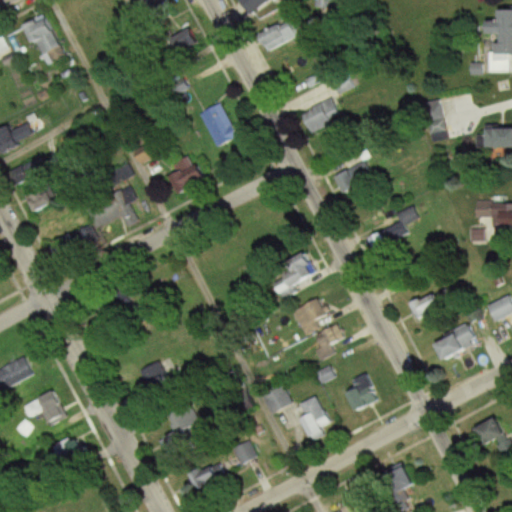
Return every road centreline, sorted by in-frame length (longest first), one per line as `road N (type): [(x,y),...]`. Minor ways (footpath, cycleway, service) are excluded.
road 1 (residential): [(477,511),(205,0)]
road 2 (residential): [(159,511),(0,210)]
road 3 (residential): [(0,324),(295,169)]
road 4 (residential): [(248,511),(424,416),(511,381)]
